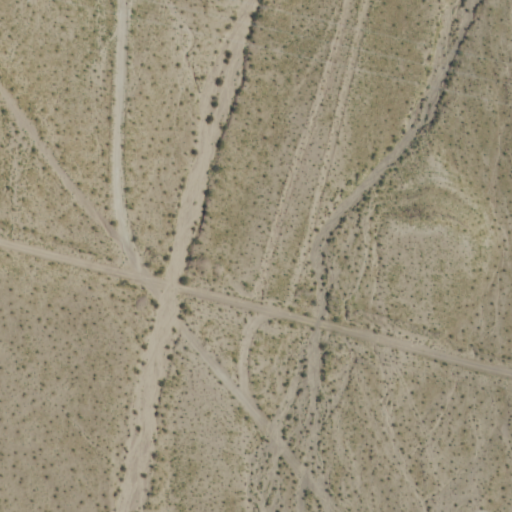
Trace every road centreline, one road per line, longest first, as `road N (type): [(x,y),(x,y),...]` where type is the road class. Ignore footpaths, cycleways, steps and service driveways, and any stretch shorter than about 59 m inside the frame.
road 1 (track): [(303,511),(120,260),(111,0)]
road 2 (track): [(0,244),(511,376)]
road 3 (track): [(120,260),(0,104)]
